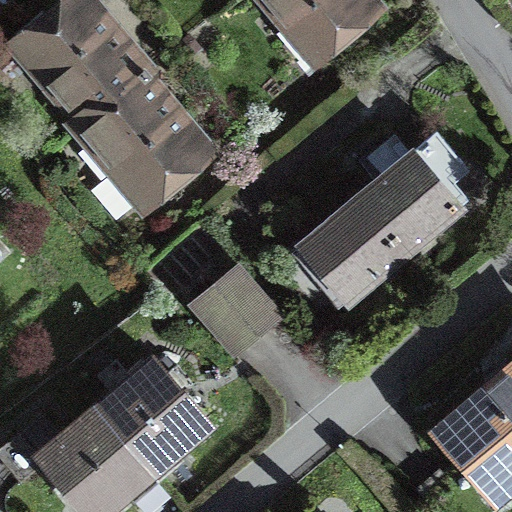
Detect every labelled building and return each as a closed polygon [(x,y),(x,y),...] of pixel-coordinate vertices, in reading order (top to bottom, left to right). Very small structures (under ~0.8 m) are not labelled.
[(86,0),(70,0),(19,44),(83,120),(144,68),(86,0)] [(269,0),(316,54),(374,6),(368,0),(269,0)] [(146,78),(150,75),(144,68),(83,120),(78,123),(143,199),(205,148),(178,116),(146,78)] [(435,131),(357,195),(404,252),(462,205),(441,180),(462,162),(435,131)] [(346,300),(404,252),(357,195),(299,243),(346,300)] [(237,263),(191,302),(234,352),(279,313),(237,263)] [(155,357),(96,406),(150,469),(208,420),(155,357)] [(511,366),(440,427),(475,469),(497,452),(511,469),(511,366)] [(98,511),(150,469),(96,406),(61,436),(41,413),(0,447),(0,451),(22,478),(44,460),(87,511),(98,511)] [(476,511),(445,473),(420,493),(435,511),(476,511)]
